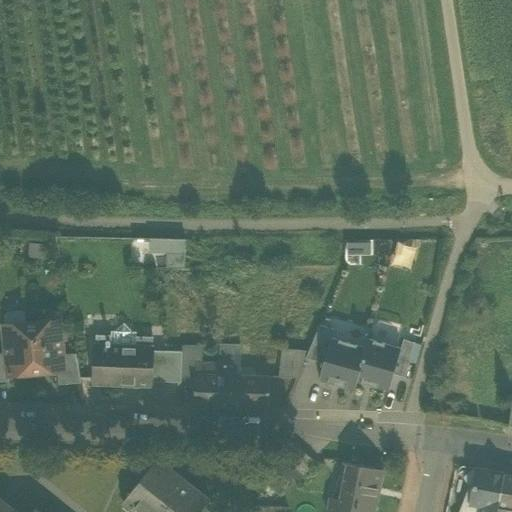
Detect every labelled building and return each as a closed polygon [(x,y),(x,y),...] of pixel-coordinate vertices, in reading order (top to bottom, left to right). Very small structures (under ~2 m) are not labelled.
[(147,252),(164,252),(185,253),(186,239),(148,238),(147,252)] [(370,240),(347,241),(347,254),(370,254),(370,240)] [(185,268),(185,253),(164,252),(165,268),(185,268)] [(3,319),(3,325),(26,323),(25,310),(6,311),(4,314),(4,319),(3,319)] [(365,347),(367,338),(370,328),(336,318),(333,329),(331,337),(365,347)] [(373,318),(370,328),(367,338),(401,347),(403,339),(406,328),(373,318)] [(6,353),(8,375),(9,375),(57,371),(64,370),(63,355),(62,346),(60,347),(58,325),(43,326),(39,322),(26,323),(3,325),(6,353)] [(111,335),(111,346),(135,346),(136,332),(132,332),(124,323),(115,331),(111,331),(111,335)] [(306,358),(324,363),(331,337),(333,329),(320,325),(308,351),(306,358)] [(152,347),(135,346),(111,346),(111,335),(96,335),(95,358),(101,358),(100,379),(123,380),(123,377),(133,378),(133,384),(151,385),(151,381),(152,350),(152,347)] [(354,389),(356,381),(366,347),(365,347),(331,337),(324,363),(319,380),(354,389)] [(366,347),(356,381),(389,390),(394,374),(401,347),(367,338),(365,347),(366,347)] [(415,342),(403,339),(401,347),(394,374),(405,377),(415,342)] [(231,375),(240,375),(240,351),(234,350),(234,345),(220,344),(219,354),(223,354),(223,363),(229,363),(229,374),(231,375)] [(182,345),(182,351),(181,380),(195,380),(195,374),(196,361),(202,362),(202,345),(182,345)] [(278,377),(297,378),(306,358),(308,351),(282,349),(278,377)] [(181,382),(181,380),(182,351),(152,350),(151,381),(181,382)] [(6,353),(0,353),(0,381),(9,381),(9,375),(8,375),(6,353)] [(57,371),(58,385),(81,383),(76,354),(63,355),(64,370),(57,371)] [(195,374),(223,374),(223,363),(202,362),(196,361),(195,374)] [(231,375),(229,374),(223,374),(195,374),(195,380),(194,407),(231,407),(231,375)] [(240,375),(231,375),(231,407),(231,408),(268,409),(269,376),(240,375)] [(295,477),(299,480),(314,461),(297,447),(282,466),(295,477)] [(123,502),(135,511),(199,511),(209,500),(208,499),(204,503),(178,482),(181,477),(158,458),(123,502)] [(328,511),(372,511),(382,470),(346,462),(339,498),(331,497),(328,511)] [(270,481),(283,491),(295,477),(282,466),(270,481)] [(496,511),(504,474),(504,473),(477,469),(477,471),(474,488),(469,487),(459,511),(496,511)] [(474,488),(477,471),(472,470),(465,477),(469,487),(474,488)] [(511,511),(511,475),(504,474),(496,511),(511,511)] [(208,499),(181,477),(178,482),(204,503),(208,499)] [(17,511),(0,498),(0,505),(8,511),(17,511)]
